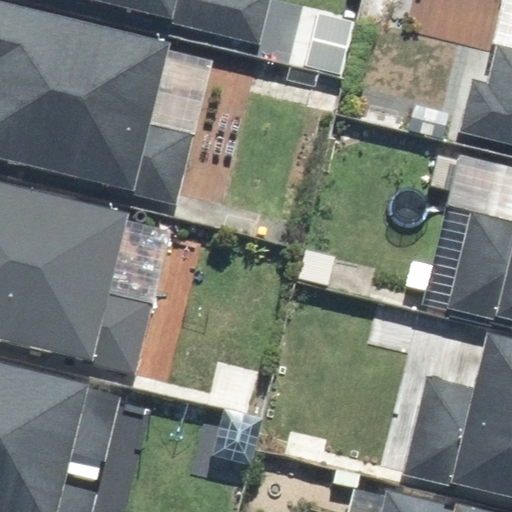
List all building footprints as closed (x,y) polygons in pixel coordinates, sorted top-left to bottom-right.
[(0,0),(149,36),(151,29),(248,53),(261,3),(250,0),(0,0)] [(0,180),(111,207),(113,196),(167,209),(182,145),(129,133),(146,62),(0,27),(0,180)] [(511,157),(511,62),(486,56),(476,93),(460,90),(447,141),(511,157)] [(511,184),(507,183),(495,230),(458,221),(435,317),(472,326),(471,333),(511,342),(511,184)] [(0,360),(69,377),(71,367),(125,380),(141,314),(87,302),(104,231),(0,206),(0,360)] [(428,491),(427,498),(486,511),(511,511),(511,361),(464,350),(452,396),(416,387),(392,482),(428,491)] [(422,511),(376,500),(372,511),(422,511)]
